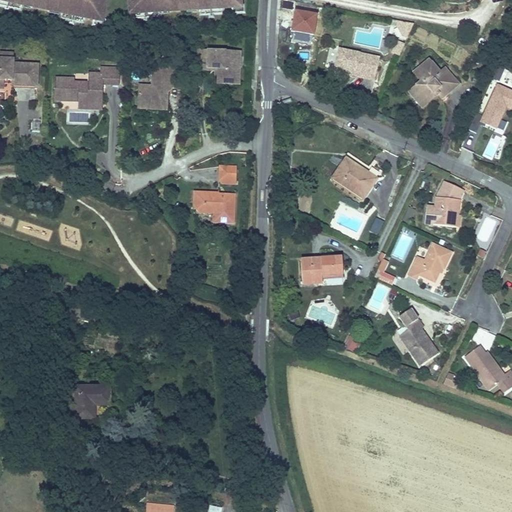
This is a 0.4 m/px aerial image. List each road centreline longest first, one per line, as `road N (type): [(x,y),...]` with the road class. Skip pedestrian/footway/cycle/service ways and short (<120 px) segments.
road 1 (tertiary): [(268,81),(259,343),(264,410),(290,511)]
road 2 (residential): [(268,81),(511,194)]
road 3 (unknown): [(426,153),(370,265)]
